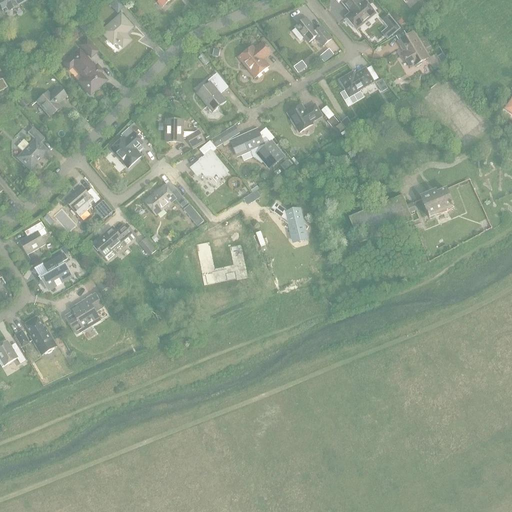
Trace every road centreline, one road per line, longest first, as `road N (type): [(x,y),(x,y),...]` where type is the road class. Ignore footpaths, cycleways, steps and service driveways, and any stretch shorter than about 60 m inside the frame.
road 1 (track): [(0,500),(511,288)]
road 2 (residential): [(75,157),(173,52),(274,0)]
road 3 (residential): [(249,116),(349,54),(310,0)]
road 4 (residential): [(200,217),(167,176),(156,175),(117,205),(75,157)]
